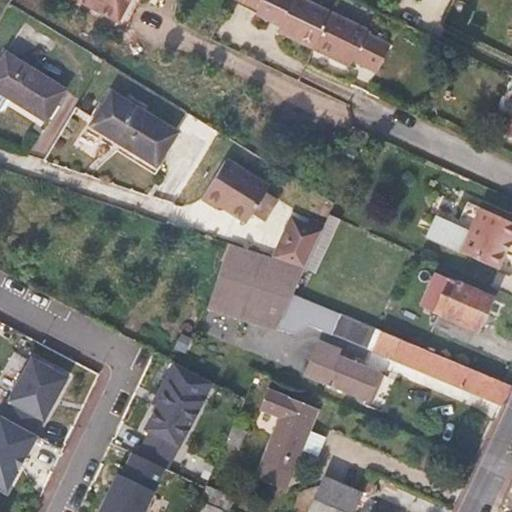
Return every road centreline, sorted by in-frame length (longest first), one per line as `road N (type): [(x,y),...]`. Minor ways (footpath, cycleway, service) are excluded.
road 1 (residential): [(67,511),(142,358),(0,287)]
road 2 (residential): [(0,157),(218,227)]
